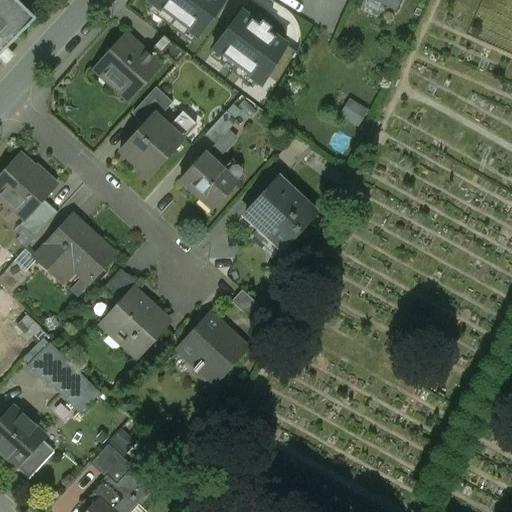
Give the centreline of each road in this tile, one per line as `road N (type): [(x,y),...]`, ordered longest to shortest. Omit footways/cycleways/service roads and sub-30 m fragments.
road 1 (residential): [(7,98),(202,279)]
road 2 (tertiary): [(95,0),(7,98)]
